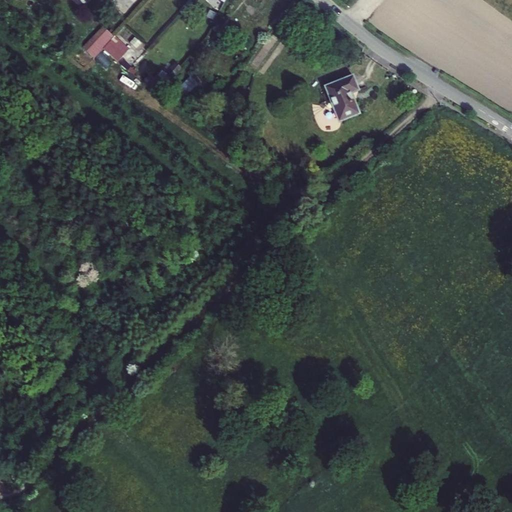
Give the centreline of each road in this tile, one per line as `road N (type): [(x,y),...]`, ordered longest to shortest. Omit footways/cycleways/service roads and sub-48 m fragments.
road 1 (track): [(444,87),(45,468),(0,497)]
road 2 (unclassified): [(322,0),(444,87)]
